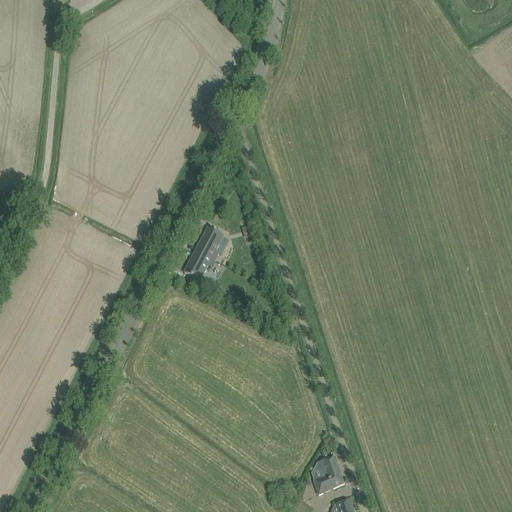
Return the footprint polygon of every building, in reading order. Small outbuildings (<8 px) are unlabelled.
[(253,236),(250,226),(241,229),(244,239),(253,236)] [(196,252),(215,261),(219,254),(215,252),(223,237),(208,229),(196,252)] [(211,268),(215,261),(196,252),(184,274),(200,283),(208,267),(211,268)] [(234,293),(228,290),(225,297),(231,300),(234,293)] [(120,457),(133,432),(117,424),(104,449),(120,457)] [(344,485),(335,458),(318,464),(322,477),(313,480),(318,494),(344,485)] [(292,511),(314,511),(315,511),(301,500),(292,511)] [(353,511),(350,501),(336,506),(337,511),(353,511)]
